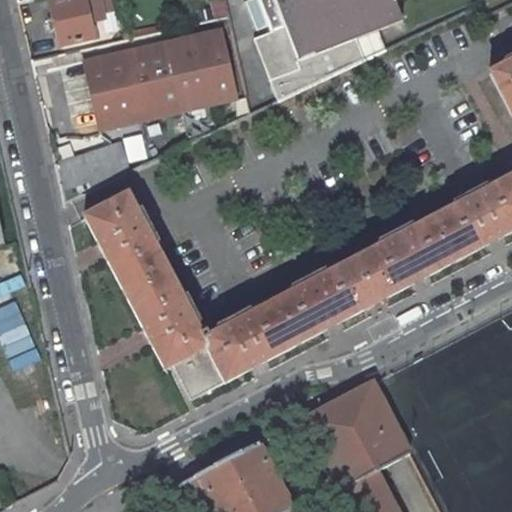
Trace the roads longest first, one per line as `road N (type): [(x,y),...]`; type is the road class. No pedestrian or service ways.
road 1 (residential): [(0,25),(109,476)]
road 2 (unclassified): [(109,476),(289,383),(367,361),(511,284)]
